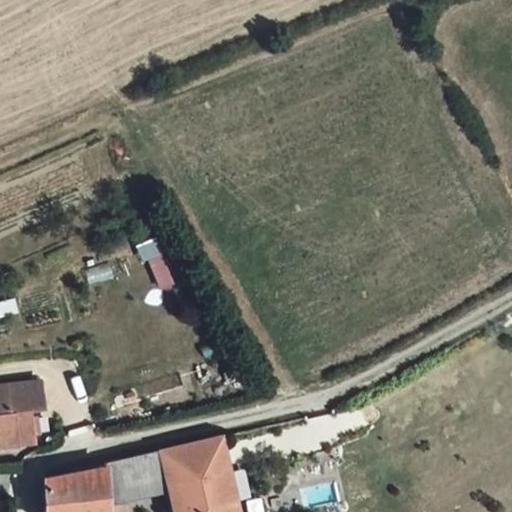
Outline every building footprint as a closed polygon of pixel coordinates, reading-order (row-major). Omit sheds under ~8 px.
[(0,380),(0,404),(35,400),(49,397),(46,374),(0,380)] [(0,434),(43,428),(35,400),(0,404),(0,434)] [(247,511),(225,426),(161,441),(171,479),(178,511),(247,511)] [(111,456),(115,511),(111,511),(131,511),(127,489),(171,479),(161,441),(111,452),(111,456)] [(51,470),(52,511),(111,511),(115,511),(111,456),(51,470)]
